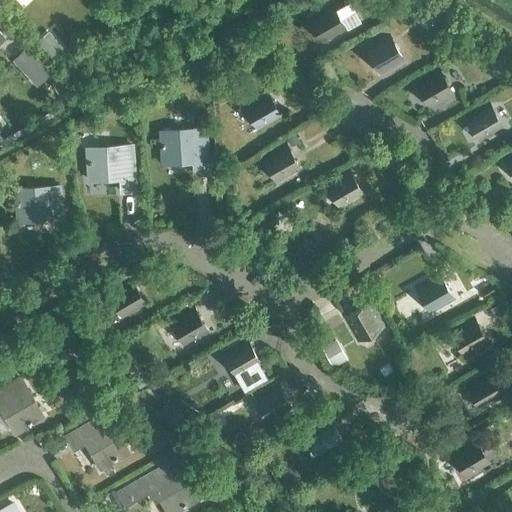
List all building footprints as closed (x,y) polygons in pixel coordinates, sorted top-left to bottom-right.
[(323,42),(360,21),(348,0),(334,9),(331,4),(308,17),(323,42)] [(365,48),(380,73),(403,60),(388,35),(365,48)] [(415,82),(429,107),(452,94),(437,69),(415,82)] [(243,104),(258,130),(280,116),(265,91),(243,104)] [(465,116),(480,141),(502,128),(488,103),(465,116)] [(194,172),(207,171),(204,126),(159,130),(162,162),(193,159),(194,172)] [(121,190),(133,189),(130,144),(87,147),(89,179),(120,176),(121,190)] [(262,157),(277,182),(300,169),(285,144),(262,157)] [(511,151),(502,157),(511,173),(511,151)] [(325,183),(339,208),(362,195),(348,170),(325,183)] [(15,187),(17,219),(61,216),(59,185),(15,187)] [(416,287),(430,312),(453,299),(438,274),(416,287)] [(108,292),(123,318),(145,305),(131,279),(108,292)] [(343,317),(357,340),(382,326),(368,302),(343,317)] [(169,320),(184,345),(207,332),(192,306),(169,320)] [(449,331),(464,356),(486,343),(472,318),(449,331)] [(223,351),(238,377),(260,364),(246,338),(223,351)] [(464,385),(479,410),(501,397),(487,372),(464,385)] [(0,406),(14,430),(42,415),(20,376),(0,387),(0,406)] [(254,396),(269,422),(292,408),(277,383),(254,396)] [(99,467),(128,450),(106,412),(66,434),(73,446),(84,440),(99,467)] [(305,430),(320,455),(343,442),(328,416),(305,430)] [(450,452),(465,478),(487,465),(473,439),(450,452)] [(357,463),(371,488),(394,474),(380,449),(357,463)] [(168,511),(169,511),(196,497),(174,459),(101,501),(108,511),(153,486),(168,511)] [(273,475),(281,489),(300,477),(292,463),(273,475)] [(0,511),(17,511),(11,502),(0,509),(0,511)]
